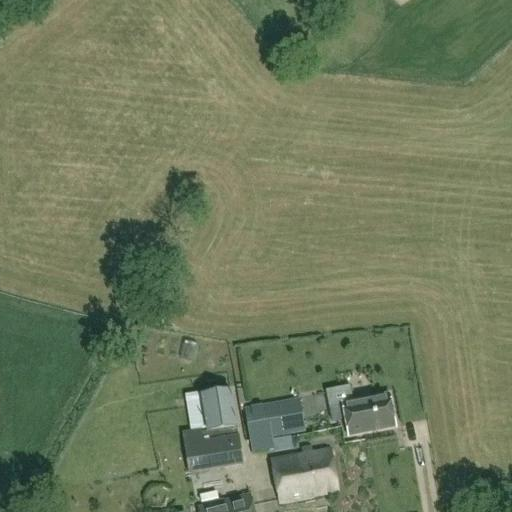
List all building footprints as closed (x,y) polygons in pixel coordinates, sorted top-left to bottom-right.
[(231,393),(201,399),(208,433),(235,428),(238,427),(231,393)] [(340,394),(330,396),(335,424),(345,422),(348,437),(395,428),(389,397),(342,406),(340,394)] [(245,411),(253,453),(274,449),(272,438),(308,432),(302,400),(245,411)] [(338,494),(330,452),(272,462),(280,505),(338,494)] [(199,511),(252,511),(248,497),(199,510),(199,511)]
